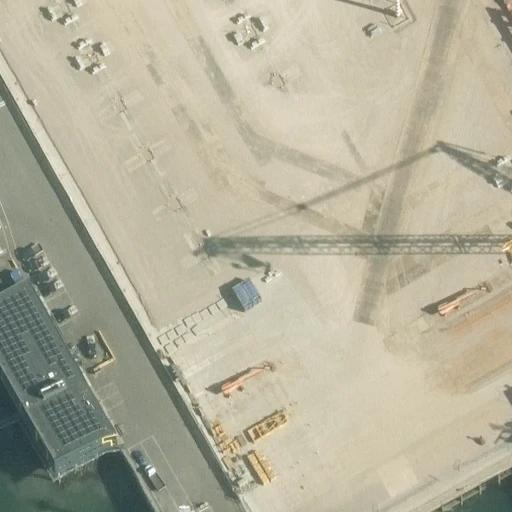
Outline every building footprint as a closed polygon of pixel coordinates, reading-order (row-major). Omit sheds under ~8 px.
[(511,0),(80,0),(0,40),(0,41),(172,385),(511,215),(511,0)] [(489,230),(472,240),(493,278),(511,268),(489,230)] [(455,269),(472,261),(465,248),(449,255),(455,269)] [(115,466),(27,309),(0,323),(0,405),(53,500),(115,466)] [(467,444),(485,438),(476,412),(458,418),(467,444)] [(164,511),(183,511),(163,466),(147,473),(164,511)]
